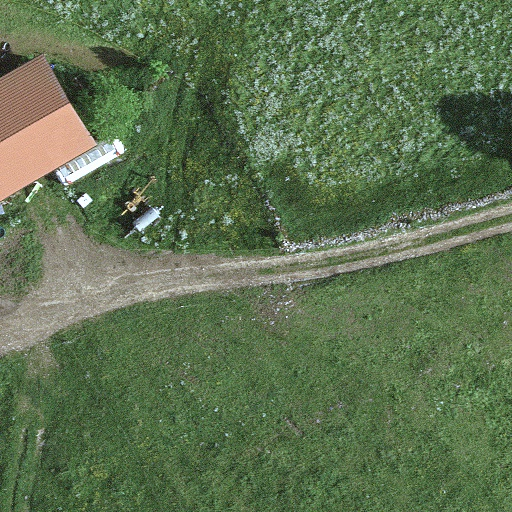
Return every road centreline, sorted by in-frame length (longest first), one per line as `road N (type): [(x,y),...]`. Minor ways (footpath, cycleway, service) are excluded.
road 1 (track): [(511,218),(317,265),(126,293),(33,325)]
road 2 (track): [(24,511),(33,325)]
